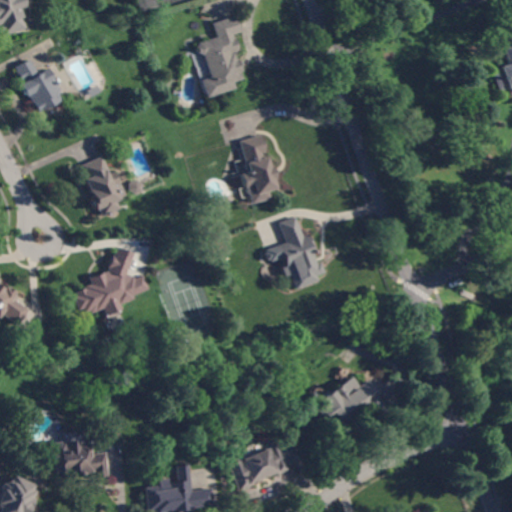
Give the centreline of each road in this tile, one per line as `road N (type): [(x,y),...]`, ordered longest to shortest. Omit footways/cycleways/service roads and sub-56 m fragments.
road 1 (residential): [(491,511),(311,0)]
road 2 (residential): [(462,429),(361,472),(308,511)]
